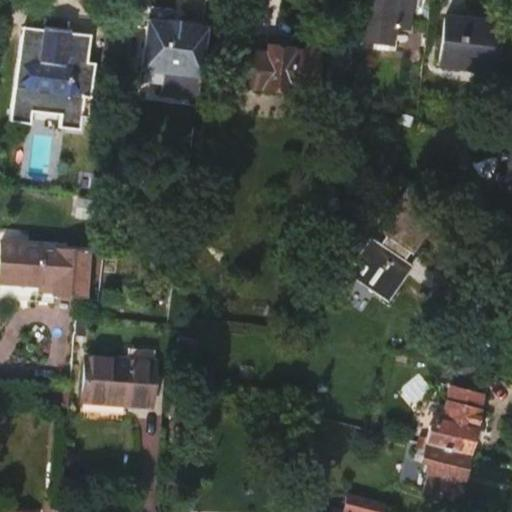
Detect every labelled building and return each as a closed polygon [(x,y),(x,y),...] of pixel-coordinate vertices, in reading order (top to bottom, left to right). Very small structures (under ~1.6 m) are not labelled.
[(364,0),(359,39),(391,43),(392,29),(408,31),(411,0),(364,0)] [(438,65),(493,70),(498,23),(444,17),(438,65)] [(186,24),(186,22),(167,20),(166,22),(146,19),(140,69),(200,77),(206,27),(186,24)] [(40,37),(19,34),(8,119),(29,122),(30,107),(59,111),(57,126),(78,128),(82,94),(90,95),(94,63),(86,62),(89,43),(68,41),(68,38),(40,35),(40,37)] [(242,41),(237,84),(284,89),(284,88),(311,92),(316,51),(289,48),(289,47),(287,47),(288,43),(285,38),(273,37),(268,41),(268,44),(242,41)] [(322,114),(317,129),(350,139),(354,123),(322,114)] [(498,152),(493,186),(511,189),(511,137),(499,135),(495,150),(498,152)] [(369,236),(346,270),(389,297),(411,263),(397,254),(404,245),(410,249),(436,209),(401,187),(375,226),(386,234),(380,243),(369,236)] [(0,277),(28,281),(27,288),(83,295),(87,254),(59,250),(58,243),(3,236),(0,255),(0,277)] [(88,334),(90,314),(75,312),(73,333),(88,334)] [(180,337),(177,365),(193,367),(196,338),(180,337)] [(85,357),(81,399),(150,403),(154,348),(128,347),(127,358),(85,357)] [(428,424),(423,442),(466,453),(482,394),(450,385),(440,418),(435,416),(432,426),(428,424)] [(455,497),(466,453),(423,442),(418,461),(422,462),(420,471),(427,474),(423,489),(455,497)] [(349,494),(344,510),(350,511),(380,511),(383,503),(349,494)]
